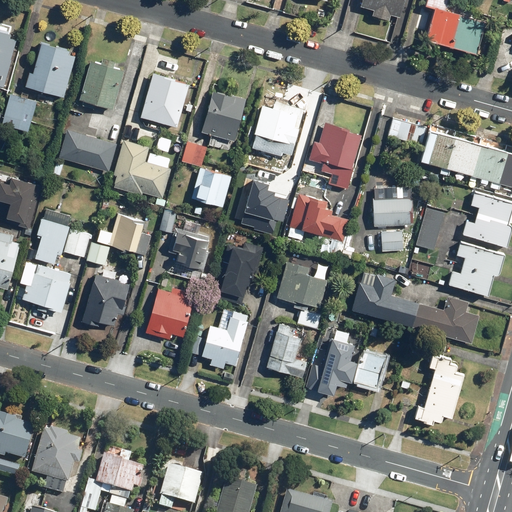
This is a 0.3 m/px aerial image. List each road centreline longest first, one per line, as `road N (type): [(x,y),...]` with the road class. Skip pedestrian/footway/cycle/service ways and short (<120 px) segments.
road 1 (residential): [(0,353),(495,493)]
road 2 (residential): [(118,0),(511,110)]
